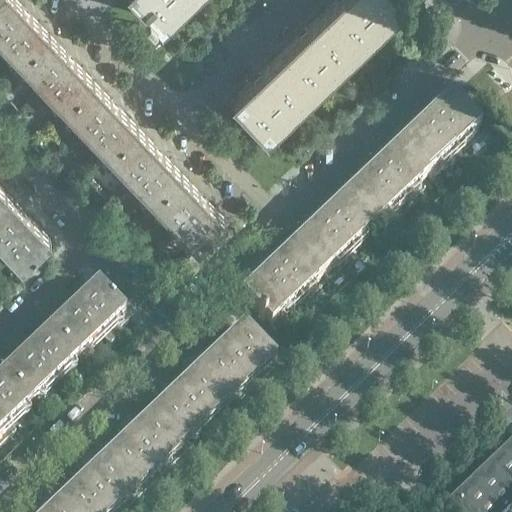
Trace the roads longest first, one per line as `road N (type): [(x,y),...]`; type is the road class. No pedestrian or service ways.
road 1 (residential): [(282,219),(491,25)]
road 2 (tertiary): [(278,459),(454,289)]
road 3 (residential): [(0,496),(173,327)]
road 4 (residential): [(182,109),(301,0)]
road 5 (residential): [(173,327),(282,219)]
road 6 (residential): [(182,109),(282,219)]
road 7 (residential): [(80,3),(182,109)]
road 8 (residential): [(96,248),(0,147)]
road 9 (residential): [(0,341),(96,248)]
